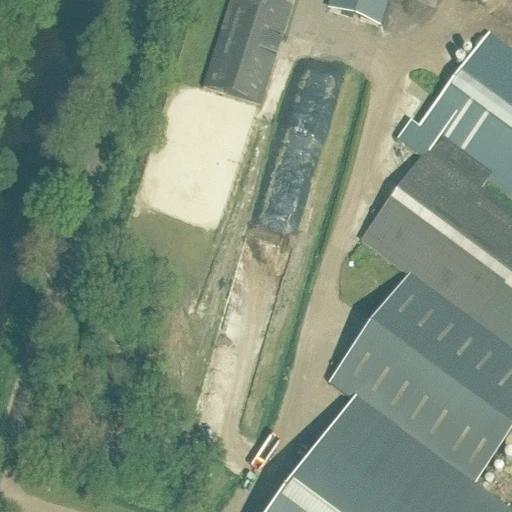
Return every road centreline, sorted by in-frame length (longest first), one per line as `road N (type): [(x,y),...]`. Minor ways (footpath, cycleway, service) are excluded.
road 1 (unclassified): [(0,470),(149,0)]
road 2 (track): [(398,58),(496,25),(511,37)]
